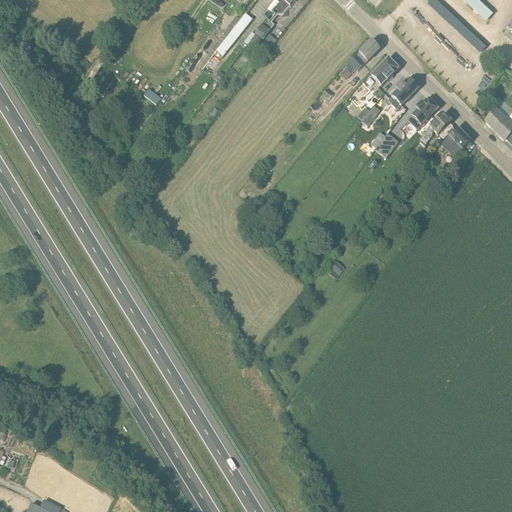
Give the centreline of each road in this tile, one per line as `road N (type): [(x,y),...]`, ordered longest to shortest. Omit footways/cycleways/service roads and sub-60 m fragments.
road 1 (motorway): [(259,511),(0,89)]
road 2 (motorway): [(0,172),(209,511)]
road 3 (tertiary): [(511,169),(346,0)]
